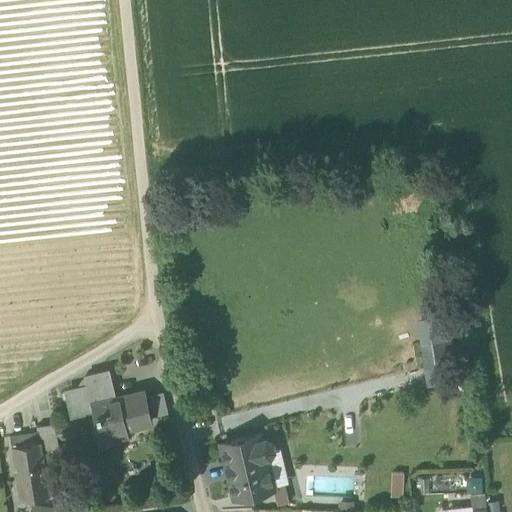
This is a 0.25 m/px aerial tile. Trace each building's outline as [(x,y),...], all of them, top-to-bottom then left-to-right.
[(449,338),(425,342),(428,367),(452,363),(449,338)] [(143,390),(114,397),(108,370),(86,376),(86,377),(83,378),(80,383),(81,386),(68,389),(74,413),(95,408),(101,434),(125,428),(150,422),(143,390)] [(150,394),(155,415),(167,412),(162,391),(150,394)] [(38,441),(40,454),(59,451),(55,423),(34,425),(37,442),(38,441)] [(125,428),(101,434),(101,439),(126,433),(125,428)] [(221,443),(234,497),(273,487),(269,469),(266,470),(262,456),(269,454),(273,448),(271,441),(265,438),(261,439),(260,433),(221,443)] [(218,440),(203,441),(205,478),(220,477),(218,440)] [(12,445),(15,466),(42,462),(40,454),(38,441),(37,442),(12,445)] [(280,447),(273,448),(269,454),(262,456),(266,470),(269,469),(273,487),(285,485),(288,484),(280,447)] [(44,462),(42,462),(15,466),(14,466),(19,498),(49,493),(44,462)] [(391,471),(390,496),(403,496),(403,471),(391,471)] [(285,485),(273,487),(277,504),(289,502),(285,485)] [(472,506),(486,505),(485,493),(471,493),(471,504),(472,506)]
